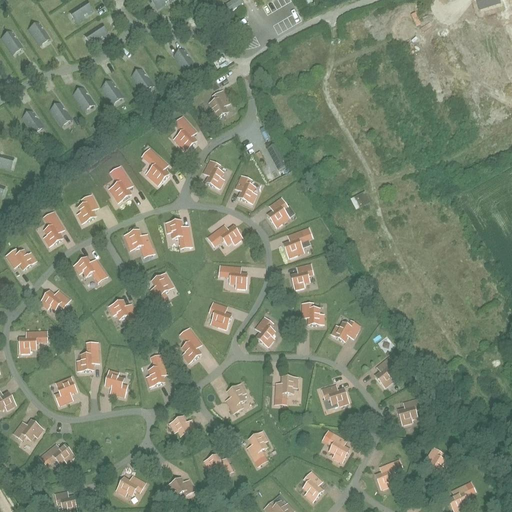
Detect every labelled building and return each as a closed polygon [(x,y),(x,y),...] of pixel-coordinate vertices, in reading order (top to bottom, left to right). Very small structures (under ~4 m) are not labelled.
[(150,0),(158,10),(173,0),(150,0)] [(239,0),(236,0),(221,10),(226,17),(243,5),(239,0)] [(501,0),(476,0),(480,11),(502,4),(501,0)] [(76,23),(93,13),(86,2),(70,13),(76,23)] [(505,12),(482,20),(485,29),(508,21),(505,12)] [(463,16),(441,25),(445,34),(466,25),(463,16)] [(39,47),(50,40),(39,24),(29,31),(39,47)] [(91,46),(108,36),(101,25),(85,36),(91,46)] [(511,31),(511,28),(489,35),(492,44),(511,37),(511,31)] [(12,56),(23,49),(12,32),(1,40),(12,56)] [(469,32),(448,39),(451,48),(472,40),(469,32)] [(511,46),(494,52),(497,61),(511,56),(511,46)] [(476,47),(455,55),(459,64),(479,56),(476,47)] [(185,74),(195,67),(185,51),(174,58),(185,74)] [(481,63),(461,71),(464,80),(485,73),(481,63)] [(511,65),(501,68),(504,78),(511,75),(511,65)] [(143,94),(153,87),(142,71),(132,78),(143,94)] [(487,80),(467,88),(471,97),(490,89),(487,80)] [(113,106),(123,99),(112,83),(102,90),(113,106)] [(84,113),(95,106),(84,90),(74,96),(84,113)] [(214,122),(229,115),(225,108),(229,106),(223,93),(212,98),(215,104),(210,107),(213,112),(210,114),(214,122)] [(297,94),(271,106),(275,116),(301,104),(297,94)] [(494,98),(475,106),(478,116),(498,108),(494,98)] [(62,128),(72,121),(61,105),(51,112),(62,128)] [(34,136),(44,129),(33,113),(23,120),(34,136)] [(501,116),(481,124),(484,134),(505,126),(501,116)] [(183,135),(178,139),(182,144),(179,146),(186,154),(196,144),(192,139),(196,135),(186,124),(179,131),(183,135)] [(393,140),(388,142),(395,156),(400,154),(393,140)] [(278,145),(267,151),(278,172),(289,167),(278,145)] [(0,168),(10,171),(13,159),(0,155),(0,168)] [(154,169),(150,174),(154,178),(151,181),(159,188),(169,177),(164,173),(168,168),(157,158),(150,166),(154,169)] [(204,176),(210,179),(206,185),(220,192),(224,183),(221,181),(224,175),(218,172),(220,168),(211,163),(204,176)] [(117,195),(113,197),(119,205),(131,197),(127,192),(132,188),(124,176),(116,182),(119,186),(113,189),(117,195)] [(253,204),(255,204),(257,200),(255,199),(256,197),(252,196),(255,190),(249,187),(251,183),(242,179),(236,192),(242,194),(239,201),(252,207),(253,204)] [(82,215),(78,217),(83,226),(96,219),(93,213),(98,210),(91,198),(82,202),(85,207),(79,210),(82,215)] [(274,214),(268,218),(276,230),(284,224),(282,221),(287,217),(284,212),(287,209),(281,201),(270,209),(274,214)] [(393,216),(400,233),(414,227),(411,219),(417,217),(414,209),(393,216)] [(48,238),(45,240),(50,249),(62,241),(59,235),(64,232),(56,220),(48,225),(50,230),(45,233),(48,238)] [(181,223),(167,226),(168,236),(172,235),(174,241),(180,240),(181,245),(189,244),(190,250),(192,249),(191,243),(188,229),(182,230),(181,223)] [(213,237),(208,240),(209,242),(215,239),(219,245),(223,242),(227,247),(232,243),(234,247),(242,241),(234,229),(228,233),(225,228),(213,237)] [(139,233),(125,238),(129,247),(133,246),(135,252),(141,249),(143,254),(152,250),(147,237),(141,239),(139,233)] [(360,236),(364,246),(371,243),(368,233),(360,236)] [(299,245),(304,243),(301,234),(289,239),(291,244),(284,247),(289,260),(297,256),(296,253),(302,251),(299,245)] [(15,251),(5,257),(14,271),(19,267),(23,273),(36,264),(30,255),(27,257),(24,252),(18,256),(15,251)] [(87,260),(75,268),(80,276),(84,274),(87,279),(92,275),(95,280),(102,276),(105,280),(107,279),(95,262),(90,266),(87,260)] [(476,266),(462,272),(467,284),(481,278),(476,266)] [(220,268),(220,271),(226,272),(226,279),(231,279),(230,286),(237,286),(236,290),(246,291),(247,277),(241,276),(241,270),(227,269),(220,268)] [(310,268),(297,271),(299,277),(292,278),(295,291),(304,289),(303,285),(309,284),(307,278),(313,276),(310,268)] [(134,271),(124,274),(129,288),(139,285),(134,271)] [(383,281),(390,295),(400,290),(397,284),(406,279),(402,272),(383,281)] [(156,289),(151,292),(158,305),(167,300),(164,295),(170,292),(167,287),(170,285),(165,276),(153,283),(156,289)] [(13,281),(16,288),(24,284),(21,277),(13,281)] [(50,293),(39,305),(48,313),(51,310),(55,313),(59,308),(63,312),(71,302),(59,292),(55,297),(50,293)] [(397,305),(399,310),(415,301),(413,297),(397,305)] [(123,303),(110,309),(114,318),(118,316),(120,322),(126,319),(128,324),(135,321),(138,326),(140,325),(131,307),(126,309),(123,303)] [(213,305),(210,315),(215,316),(213,323),(219,325),(217,328),(227,332),(232,318),(225,316),(227,310),(213,305)] [(323,327),(323,318),(319,318),(319,312),(312,312),(312,306),(303,306),(303,320),(310,320),(310,327),(323,327)] [(420,311),(403,321),(408,328),(424,318),(420,311)] [(274,334),(269,330),(272,326),(265,321),(257,331),(261,335),(257,340),(268,349),(274,342),(270,339),(274,334)] [(353,340),(359,328),(351,324),(349,329),(343,325),(340,331),(337,329),(332,337),(344,343),(347,338),(353,340)] [(188,346),(183,350),(186,355),(183,358),(189,365),(201,357),(197,351),(201,348),(193,336),(189,331),(187,333),(190,338),(185,342),(188,346)] [(41,333),(26,334),(27,340),(20,340),(20,355),(31,355),(31,351),(37,351),(37,345),(42,345),(41,333)] [(82,364),(79,364),(79,373),(93,373),(93,366),(98,365),(98,351),(88,352),(88,357),(82,358),(82,364)] [(386,390),(394,384),(391,381),(395,377),(391,372),(396,369),(388,361),(378,369),(381,374),(376,378),(386,390)] [(151,379),(148,380),(151,389),(164,385),(162,378),(168,376),(164,363),(154,366),(156,371),(150,373),(151,379)] [(109,373),(105,388),(112,390),(110,395),(121,398),(125,399),(128,388),(124,387),(125,381),(119,379),(120,376),(109,373)] [(55,398),(59,408),(74,402),(72,397),(77,394),(72,380),(62,384),(63,388),(58,390),(60,396),(55,398)] [(297,389),(297,381),(284,380),(284,387),(278,387),(277,400),(285,400),(285,395),(292,395),(292,389),(297,389)] [(234,415),(242,410),(240,406),(245,403),(242,397),(246,395),(241,387),(229,394),(232,400),(227,403),(234,415)] [(337,393),(336,388),(322,392),(325,402),(330,401),(332,407),(339,405),(340,408),(348,406),(344,391),(337,393)] [(2,398),(0,394),(0,411),(5,409),(7,412),(15,407),(8,394),(2,398)] [(403,427),(413,425),(412,421),(417,420),(415,414),(421,412),(418,401),(404,405),(406,411),(399,412),(403,427)] [(186,426),(183,420),(171,427),(175,434),(179,432),(182,438),(188,435),(190,438),(197,435),(191,423),(186,426)] [(43,431),(32,423),(28,428),(23,425),(14,436),(22,442),(25,438),(30,442),(34,437),(37,439),(43,431)] [(105,431),(94,437),(97,445),(101,444),(103,448),(107,445),(108,449),(118,444),(113,432),(107,435),(105,431)] [(255,463),(264,458),(261,453),(267,450),(263,445),(267,443),(262,434),(250,441),(254,448),(249,451),(255,463)] [(343,465),(350,452),(344,448),(347,443),(334,436),(329,446),(333,448),(330,454),(335,457),(334,460),(343,465)] [(60,452),(56,447),(46,456),(52,464),(56,461),(60,466),(65,462),(67,465),(74,458),(65,447),(60,452)] [(440,479),(445,471),(442,469),(446,463),(440,460),(443,456),(433,450),(426,462),(430,465),(427,471),(440,479)] [(220,465),(217,459),(206,464),(209,472),(213,470),(216,475),(222,472),(224,477),(231,473),(226,462),(220,465)] [(382,492),(391,488),(389,485),(395,483),(392,477),(397,475),(393,465),(380,470),(382,475),(376,477),(382,492)] [(313,504),(324,492),(319,488),(322,484),(312,474),(305,482),(308,486),(304,491),(308,495),(306,497),(313,504)] [(145,486),(133,479),(130,483),(124,480),(120,487),(118,486),(116,489),(118,491),(117,493),(126,497),(127,494),(132,497),(136,492),(140,494),(145,486)] [(183,486),(180,481),(169,488),(172,493),(176,491),(179,496),(184,493),(186,496),(193,493),(188,483),(183,486)] [(453,511),(461,511),(464,511),(463,508),(468,506),(465,499),(470,497),(465,487),(453,493),(455,498),(449,501),(453,511)] [(68,499),(67,494),(56,496),(58,507),(62,506),(63,511),(65,511),(69,511),(68,511),(76,511),(74,498),(68,499)]
